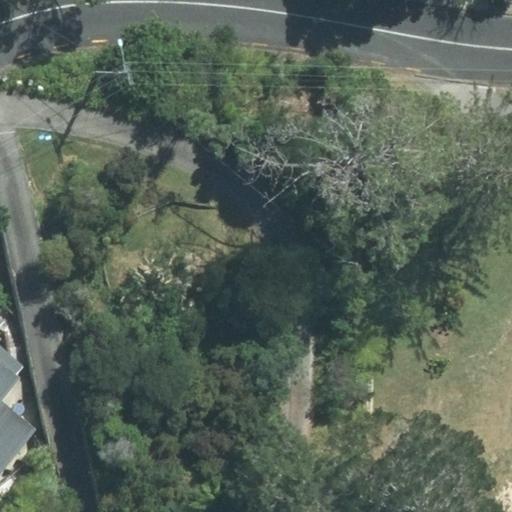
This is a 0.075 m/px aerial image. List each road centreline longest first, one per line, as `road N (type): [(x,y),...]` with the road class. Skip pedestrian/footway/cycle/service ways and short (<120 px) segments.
road 1 (residential): [(141,0),(244,7),(511,51)]
road 2 (unknown): [(0,265),(82,511)]
road 3 (residential): [(0,23),(43,9),(127,0)]
